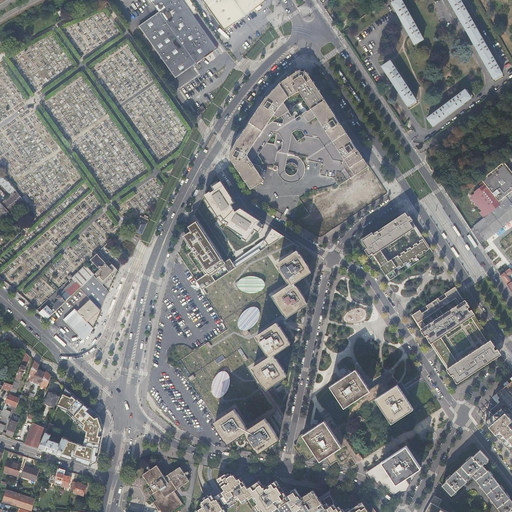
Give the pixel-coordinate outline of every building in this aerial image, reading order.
[(159,12),(139,26),(175,78),(188,69),(206,57),(217,49),(182,0),(154,0),(152,2),(159,12)] [(235,23),(245,16),(234,0),(202,0),(224,31),(235,23)] [(234,0),(245,16),(255,9),(266,2),(264,0),(234,0)] [(350,6),(352,8),(361,1),(360,0),(345,0),(343,2),(347,7),(350,6)] [(401,0),(397,0),(392,3),(415,44),(423,39),(401,0)] [(460,0),(449,0),(494,78),(502,74),(460,0)] [(56,48),(55,67),(63,67),(64,61),(58,61),(58,48),(56,48)] [(390,61),(383,67),(408,105),(416,100),(390,61)] [(294,75),(265,101),(261,106),(238,140),(230,157),(252,189),(260,184),(263,167),(274,169),(273,170),(278,171),(278,175),(279,177),(280,178),(286,174),(288,176),(290,177),(291,177),(293,176),(294,176),(295,175),(297,174),(297,173),(298,171),(305,173),(306,165),(307,164),(308,164),(308,161),(321,164),(319,175),(334,178),(353,166),(352,164),(362,158),(305,73),(304,73),(300,72),(294,75)] [(465,90),(428,118),(434,126),(471,97),(465,90)] [(202,105),(196,110),(199,114),(206,110),(202,105)] [(368,167),(362,158),(352,164),(353,166),(334,178),(339,186),(368,167)] [(476,193),(471,197),(482,211),(480,213),(484,218),(474,226),(485,240),(511,218),(511,176),(504,166),(480,184),(481,186),(475,192),(476,193)] [(0,225),(25,202),(17,191),(0,172),(0,183),(10,194),(1,202),(0,201),(0,225)] [(258,224),(260,220),(238,206),(221,181),(220,181),(213,186),(212,187),(215,190),(211,192),(210,191),(209,192),(224,214),(227,212),(228,214),(226,217),(250,232),(252,232),(254,229),(259,232),(262,227),(258,224)] [(301,220),(308,231),(324,221),(326,223),(325,224),(329,230),(341,223),(330,207),(333,205),(334,206),(340,202),(332,190),(317,201),(315,198),(316,198),(312,191),(300,198),(311,214),(309,216),(308,215),(301,220)] [(414,259),(418,257),(417,255),(419,253),(420,255),(424,252),(423,251),(426,249),(427,251),(429,250),(430,249),(423,238),(420,241),(421,242),(418,244),(417,242),(414,245),(415,247),(412,248),(411,247),(407,249),(409,251),(406,252),(405,251),(402,254),(402,255),(400,256),(399,256),(399,255),(389,261),(381,250),(383,248),(382,246),(383,245),(385,247),(391,243),(404,235),(406,233),(405,230),(406,229),(408,232),(416,227),(417,226),(413,220),(407,211),(399,216),(375,232),(376,234),(375,235),(374,233),(363,241),(368,248),(373,255),(374,254),(384,269),(391,279),(398,275),(394,269),(400,265),(402,267),(405,265),(404,263),(407,262),(408,263),(411,261),(410,259),(413,257),(414,259)] [(133,231),(142,235),(149,220),(147,219),(143,218),(140,216),(133,231)] [(229,272),(236,268),(230,258),(223,262),(200,226),(196,222),(189,227),(192,231),(183,236),(208,273),(196,280),(203,289),(216,281),(213,277),(227,268),(229,272)] [(289,232),(285,235),(265,248),(236,268),(229,272),(216,281),(203,289),(210,301),(218,313),(239,299),(249,315),(273,299),(285,316),(286,317),(288,316),(308,303),(305,299),(306,298),(298,286),(297,286),(294,282),(311,271),(309,267),(309,266),(301,254),(298,251),(300,249),(289,232)] [(363,241),(374,233),(373,232),(362,239),(363,241)] [(433,251),(422,235),(423,238),(430,249),(429,250),(431,253),(433,251)] [(103,248),(94,257),(94,258),(99,253),(104,249),(103,248)] [(96,262),(101,268),(112,258),(109,255),(104,249),(99,253),(94,258),(98,261),(96,262)] [(11,250),(6,254),(10,258),(15,254),(11,250)] [(374,254),(373,255),(382,270),(384,269),(374,254)] [(97,271),(94,274),(80,288),(90,299),(100,310),(112,289),(113,289),(112,289),(111,287),(114,285),(113,283),(116,280),(115,279),(118,276),(117,275),(120,272),(119,271),(122,268),(112,258),(101,268),(97,271)] [(88,262),(85,265),(86,266),(94,274),(97,271),(89,263),(88,262)] [(85,265),(74,275),(75,276),(79,279),(70,288),(67,291),(71,296),(80,288),(94,274),(86,266),(85,265)] [(511,270),(509,268),(501,275),(508,286),(511,292),(511,270)] [(384,269),(382,270),(389,280),(391,279),(384,269)] [(426,305),(428,308),(427,309),(424,311),(422,312),(420,309),(412,314),(433,347),(442,341),(438,336),(461,321),(462,323),(471,317),(474,315),(455,286),(445,293),(447,296),(445,297),(442,299),(441,300),(439,297),(426,305)] [(50,303),(40,312),(47,319),(71,296),(67,291),(65,289),(57,297),(59,299),(58,300),(54,304),(55,305),(53,307),(52,306),(50,303)] [(100,310),(90,299),(77,311),(79,313),(88,322),(96,314),(98,312),(100,310)] [(285,370),(282,366),(277,358),(276,358),(273,354),(291,343),(288,339),(289,338),(281,326),(280,326),(279,324),(284,320),(284,319),(286,317),(285,316),(273,299),(249,315),(239,299),(218,313),(228,329),(232,335),(227,338),(223,332),(204,344),(181,359),(183,363),(180,364),(192,384),(218,367),(243,351),(254,367),(267,387),(268,388),(281,407),(286,404),(272,384),(287,374),(284,370),(285,370)] [(67,321),(78,332),(83,338),(89,332),(90,333),(92,327),(91,325),(89,323),(88,322),(79,313),(77,311),(75,308),(63,319),(66,322),(67,321)] [(96,314),(88,322),(89,323),(91,325),(95,321),(98,315),(96,314)] [(474,315),(471,317),(487,342),(490,340),(474,315)] [(442,341),(433,347),(445,364),(453,359),(456,362),(457,361),(444,341),(441,337),(462,323),(461,321),(438,336),(442,341)] [(457,381),(499,353),(491,339),(490,340),(487,342),(478,348),(479,350),(477,351),(475,349),(456,362),(453,359),(445,364),(455,379),(456,378),(457,381)] [(16,354),(19,347),(7,343),(5,350),(16,354)] [(227,439),(230,443),(247,431),(250,435),(249,436),(257,448),(258,448),(260,452),(279,439),(277,435),(278,435),(269,422),(269,423),(266,419),(278,411),(265,391),(268,388),(267,387),(254,367),(243,351),(218,367),(192,384),(217,421),(216,422),(219,426),(218,427),(226,439),(227,439)] [(16,407),(20,398),(21,395),(19,395),(19,397),(11,395),(12,393),(15,394),(21,379),(20,379),(21,377),(22,378),(28,363),(28,362),(30,356),(26,352),(18,372),(17,375),(13,384),(11,390),(3,408),(6,409),(7,406),(6,406),(7,403),(16,407)] [(28,385),(32,386),(33,383),(33,381),(38,369),(40,364),(35,360),(30,373),(32,374),(28,385)] [(38,369),(33,381),(37,383),(38,381),(42,383),(46,372),(41,370),(42,369),(40,368),(39,370),(38,369)] [(370,389),(368,387),(356,369),(330,386),(344,407),(352,402),(370,390),(370,389)] [(46,372),(42,383),(41,384),(45,385),(42,391),(44,392),(46,389),(47,385),(48,382),(48,381),(50,377),(51,374),(46,370),(46,372)] [(376,398),(398,384),(397,382),(392,374),(370,389),(370,390),(352,402),(358,410),(370,402),(376,398)] [(511,376),(511,378),(511,379),(511,380),(497,393),(501,398),(495,403),(494,402),(488,407),(490,410),(486,413),(489,417),(485,421),(511,452),(511,376)] [(47,385),(46,389),(49,390),(60,395),(62,396),(65,390),(50,377),(48,381),(48,382),(47,385)] [(2,388),(11,390),(13,384),(5,382),(2,388)] [(406,396),(398,384),(376,398),(392,423),(414,408),(406,396)] [(99,416),(66,388),(62,396),(58,407),(68,410),(66,413),(87,432),(83,445),(68,440),(61,455),(90,465),(97,461),(103,429),(99,416)] [(60,395),(49,390),(44,402),(54,407),(60,395)] [(10,412),(3,409),(2,410),(1,414),(8,417),(10,412)] [(13,415),(6,433),(13,435),(19,417),(13,415)] [(303,434),(301,436),(298,442),(300,444),(296,446),(300,452),(304,450),(308,458),(316,453),(320,460),(327,456),(331,462),(338,458),(342,464),(347,461),(351,467),(363,459),(359,452),(356,454),(331,416),(325,420),(303,434)] [(33,422),(31,427),(45,433),(48,428),(33,422)] [(31,427),(25,443),(39,447),(45,433),(31,427)] [(45,433),(39,447),(61,455),(68,440),(69,439),(63,437),(60,442),(49,439),(51,434),(50,433),(52,429),(48,427),(48,428),(45,433)] [(396,483),(406,477),(421,467),(407,445),(382,462),(396,483)] [(489,458),(486,455),(481,449),(473,456),(472,455),(446,479),(447,480),(443,484),(452,495),(467,480),(466,479),(472,474),(476,478),(483,488),(501,511),(511,511),(511,500),(488,469),(488,470),(482,464),(489,458)] [(6,461),(3,472),(17,476),(21,464),(10,460),(9,462),(6,461)] [(396,483),(382,462),(368,471),(372,477),(374,475),(377,481),(380,479),(384,484),(386,483),(391,489),(392,489),(395,493),(401,489),(401,490),(403,490),(403,491),(406,491),(410,484),(406,477),(396,483)] [(174,490),(186,483),(176,469),(165,476),(157,464),(143,474),(153,489),(151,490),(152,493),(156,499),(155,500),(155,501),(161,509),(162,511),(169,511),(183,503),(174,490)] [(25,465),(21,476),(35,481),(39,471),(33,469),(34,468),(25,465)] [(176,469),(186,483),(189,480),(180,466),(176,469)] [(64,475),(66,469),(60,468),(57,476),(51,474),(49,482),(61,485),(64,475)] [(257,510),(258,511),(261,511),(264,510),(265,511),(267,511),(270,510),(270,511),(271,511),(273,511),(373,511),(370,507),(368,509),(364,503),(364,504),(361,503),(360,502),(358,504),(354,498),(352,500),(350,497),(348,498),(342,489),(341,490),(338,489),(337,488),(333,491),(344,507),(341,509),(339,505),(336,507),(334,503),(329,506),(326,502),(323,504),(320,499),(318,501),(316,498),(318,496),(314,491),(313,491),(311,489),(299,497),(297,493),(295,491),(291,494),(288,491),(285,493),(279,484),(278,485),(276,483),(266,489),(260,479),(248,488),(241,478),(238,480),(235,476),(229,481),(226,477),(227,477),(225,473),(217,478),(225,490),(213,497),(212,495),(205,499),(204,497),(201,499),(204,504),(198,509),(199,511),(198,511),(224,511),(226,510),(224,508),(227,506),(228,508),(238,502),(236,500),(240,497),(243,501),(253,495),(254,497),(256,496),(258,499),(257,501),(258,503),(256,504),(259,508),(257,510)] [(72,477),(64,475),(61,485),(69,487),(69,484),(70,482),(72,477)] [(79,483),(77,482),(75,491),(74,492),(83,495),(86,485),(82,484),(82,483),(79,482),(79,483)] [(61,488),(58,497),(66,499),(67,493),(63,492),(64,489),(61,488)] [(11,504),(32,510),(35,499),(6,489),(3,502),(11,504)] [(449,511),(438,506),(442,499),(435,495),(431,503),(425,511),(449,511)]
